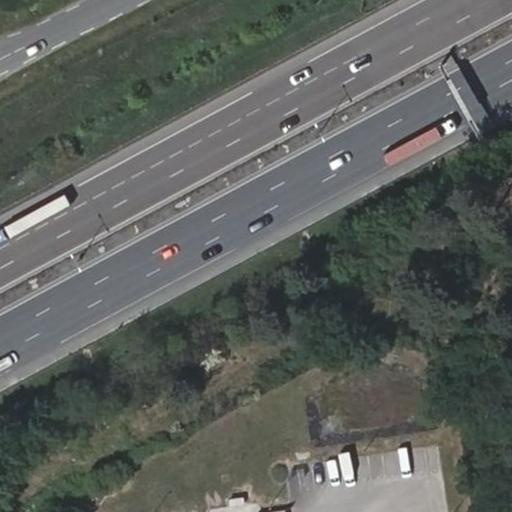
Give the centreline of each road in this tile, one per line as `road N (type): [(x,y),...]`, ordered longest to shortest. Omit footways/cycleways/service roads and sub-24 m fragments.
road 1 (motorway): [(0,346),(511,70)]
road 2 (motorway): [(483,0),(0,259)]
road 3 (unclassified): [(123,0),(0,61)]
